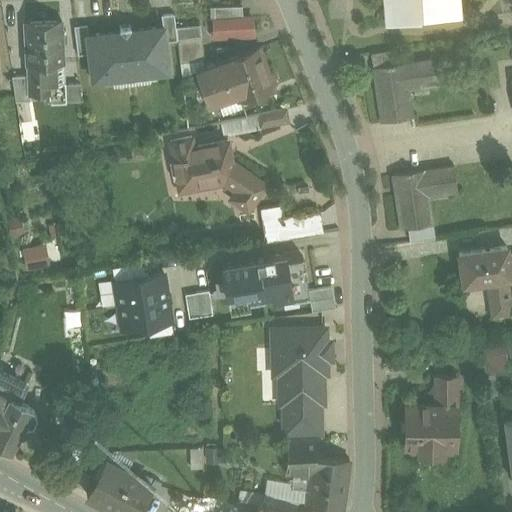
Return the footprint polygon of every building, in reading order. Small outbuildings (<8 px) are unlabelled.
[(511,0),(383,0),(385,23),(420,20),(420,17),(460,14),(459,0),(511,0)] [(215,8),(215,19),(242,17),(241,6),(215,8)] [(177,40),(174,14),(164,15),(165,22),(168,41),(177,40)] [(215,19),(213,19),(214,38),(253,36),(252,16),(242,17),(215,19)] [(62,20),(24,22),(26,64),(27,64),(28,75),(29,93),(30,93),(63,91),(62,62),(63,62),(62,20)] [(165,22),(85,33),(88,54),(92,80),(171,69),(168,41),(165,22)] [(84,25),(75,26),(79,55),(88,54),(85,33),(84,25)] [(176,28),(177,38),(201,35),(200,25),(176,28)] [(201,35),(177,38),(180,64),(205,61),(201,35)] [(259,46),(223,59),(224,60),(196,70),(208,104),(236,94),(238,100),(274,86),(273,83),(276,82),(273,73),(270,74),(259,46)] [(396,49),(371,53),(373,66),(398,63),(396,49)] [(373,66),(372,66),(372,68),(374,68),(381,119),(380,119),(380,122),(415,117),(414,115),(412,115),(408,83),(429,80),(430,85),(438,84),(434,57),(433,58),(433,59),(406,63),(406,61),(398,63),(373,66)] [(28,75),(12,75),(16,100),(30,99),(30,93),(29,93),(28,75)] [(285,108),(260,113),(262,126),(287,120),(285,108)] [(260,113),(222,120),(225,136),(263,129),(262,126),(260,113)] [(267,184),(234,162),(231,141),(202,146),(194,145),(193,138),(171,142),(180,193),(184,192),(184,190),(199,188),(200,183),(224,180),(238,191),(240,189),(252,198),(251,199),(254,202),(256,198),(255,197),(263,185),(265,186),(267,184)] [(412,170),(408,171),(408,172),(392,174),(400,229),(407,228),(432,224),(433,224),(433,222),(432,222),(427,189),(449,186),(450,193),(458,192),(454,164),(452,165),(452,167),(426,170),(425,169),(412,171),(412,170)] [(281,205),(262,208),(268,241),(286,238),(283,218),(281,205)] [(317,212),(283,218),(286,238),(295,237),(319,233),(320,233),(317,212)] [(23,217),(8,220),(11,235),(26,233),(23,217)] [(432,224),(407,228),(409,242),(435,238),(432,224)] [(25,245),(29,267),(53,263),(49,241),(25,245)] [(507,247),(459,254),(463,284),(488,281),(493,316),(511,313),(506,278),(511,277),(507,247)] [(285,253),(263,256),(264,259),(258,260),(257,257),(222,263),(229,304),(264,298),(264,295),(273,293),(274,300),(309,294),(303,256),(286,259),(285,253)] [(163,271),(114,279),(118,304),(167,295),(163,271)] [(332,287),(310,290),(313,310),(335,307),(332,287)] [(209,291),(186,294),(190,317),(212,314),(209,291)] [(167,295),(118,304),(122,328),(156,322),(171,320),(167,295)] [(326,372),(325,328),(273,329),(274,374),(287,373),(288,401),(288,402),(320,402),(323,402),(322,372),(326,372)] [(510,371),(509,342),(485,343),(487,373),(510,371)] [(26,380),(0,367),(0,439),(9,443),(17,428),(21,430),(25,423),(33,422),(36,414),(33,406),(29,404),(30,403),(18,397),(26,380)] [(456,374),(436,374),(436,403),(456,404),(456,374)] [(320,402),(288,402),(288,401),(284,401),(285,433),(321,432),(320,402)] [(436,403),(405,403),(404,444),(419,444),(419,450),(442,450),(442,444),(456,444),(456,404),(436,403)] [(511,414),(502,416),(511,481),(511,480),(511,414)] [(65,428),(52,450),(66,457),(78,435),(65,428)] [(318,436),(289,438),(285,473),(295,473),(294,486),(308,488),(306,503),(343,508),(350,460),(315,455),(318,436)] [(201,446),(190,447),(191,466),(202,465),(201,446)] [(219,446),(206,446),(205,461),(219,461),(219,446)] [(108,449),(90,450),(80,467),(93,474),(101,461),(108,449)] [(133,511),(151,481),(127,468),(125,471),(110,463),(108,465),(101,461),(93,474),(97,475),(88,491),(87,490),(86,491),(109,504),(111,500),(132,511),(133,511)] [(262,492),(240,489),(238,500),(260,504),(262,492)] [(294,511),(298,498),(264,492),(262,504),(266,505),(267,505),(274,506),(290,511),(294,511)]
